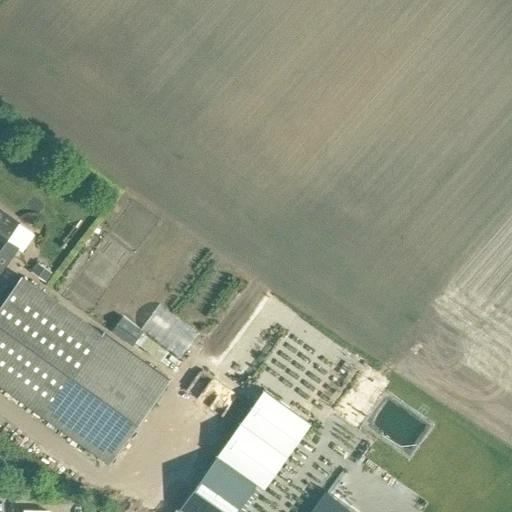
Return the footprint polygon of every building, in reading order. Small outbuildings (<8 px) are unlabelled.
[(22,222),(0,206),(0,276),(0,277),(21,248),(9,240),(22,222)] [(38,263),(31,272),(46,283),(53,273),(38,263)] [(170,382),(63,305),(24,277),(0,309),(0,384),(111,464),(170,382)] [(182,355),(201,331),(162,301),(143,326),(182,355)] [(122,315),(112,330),(133,345),(143,330),(122,315)] [(311,424),(264,391),(217,457),(264,490),(311,424)] [(237,511),(256,486),(217,458),(184,504),(195,511),(237,511)] [(311,511),(355,511),(327,491),(311,511)]
